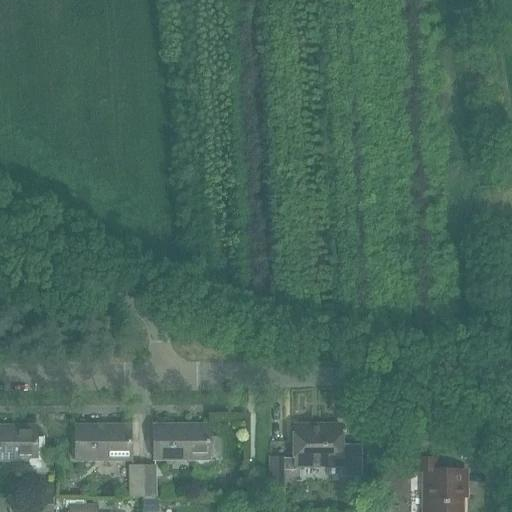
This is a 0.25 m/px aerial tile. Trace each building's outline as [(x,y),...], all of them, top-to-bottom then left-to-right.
[(76,428),(76,448),(76,458),(130,458),(130,427),(76,428)] [(154,427),(154,460),(217,459),(221,455),(221,442),(216,438),(208,438),(208,427),(154,427)] [(294,459),(284,459),(284,471),(295,471),(295,467),(310,467),(310,462),(340,462),(340,466),(338,466),(338,467),(340,467),(340,475),(362,475),(362,445),(341,445),(341,427),(319,427),(319,430),(310,430),(310,427),(294,427),(294,459)] [(36,428),(0,428),(0,460),(29,461),(29,465),(32,468),(36,469),(41,468),(44,465),(44,437),(43,437),(43,438),(36,438),(36,428)] [(270,459),(270,489),(284,489),(284,459),(270,459)] [(461,511),(461,498),(465,498),(466,472),(437,472),(437,459),(413,459),(412,472),(424,472),(423,511),(461,511)] [(143,494),(142,466),(131,466),(131,494),(143,494)] [(156,466),(142,466),(143,494),(156,494),(156,466)]
